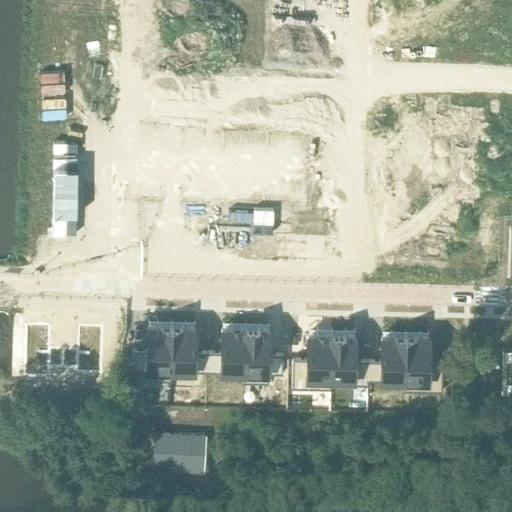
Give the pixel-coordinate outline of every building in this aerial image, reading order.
[(69,0),(69,17),(112,18),(112,0),(69,0)] [(330,0),(286,0),(287,24),(306,24),(306,11),(331,11),(330,0)] [(394,24),(394,47),(436,48),(437,11),(418,11),(417,25),(394,24)] [(69,17),(69,54),(88,54),(89,40),(111,41),(112,18),(69,17)] [(287,24),(286,61),(330,62),(330,38),(306,37),(306,24),(287,24)] [(168,46),(167,69),(210,70),(210,33),(191,32),(190,47),(168,46)] [(394,47),(394,70),(416,71),(416,85),(436,85),(436,48),(394,47)] [(286,61),(285,96),(304,96),(304,84),(329,85),(330,62),(286,61)] [(167,69),(167,92),(190,92),(189,107),(209,107),(210,70),(167,69)] [(70,79),(69,116),(112,117),(112,94),(89,94),(90,80),(70,79)] [(304,96),(285,96),(285,132),(329,132),(329,110),(304,110),(304,96)] [(402,115),(401,138),(444,139),(444,102),(425,102),(424,116),(402,115)] [(69,116),(69,153),(88,154),(89,140),(111,140),(112,117),(69,116)] [(166,132),(166,155),(208,156),(209,118),(189,118),(189,132),(166,132)] [(329,132),(285,132),(285,168),(305,169),(305,155),(329,155),(329,132)] [(401,138),(401,161),(424,161),(423,176),(443,176),(444,139),(401,138)] [(166,155),(165,178),(188,178),(188,192),(207,193),(208,156),(166,155)] [(74,160),(74,188),(115,190),(116,161),(74,160)] [(285,168),(284,205),(328,206),(329,182),(304,182),(305,169),(285,168)] [(74,188),(73,217),(76,217),(114,218),(115,190),(74,188)] [(390,208),(389,231),(432,232),(432,195),(413,194),(412,208),(390,208)] [(284,205),(284,238),(303,238),(303,228),(327,229),(328,206),(284,205)] [(76,217),(76,241),(117,242),(118,218),(114,218),(76,217)] [(389,231),(389,254),(412,254),(411,268),(431,269),(432,232),(389,231)] [(284,238),(283,273),(324,274),(325,252),(302,251),(303,238),(284,238)] [(76,241),(75,269),(117,271),(117,242),(76,241)] [(23,373),(23,377),(49,378),(50,369),(63,369),(63,349),(50,348),(51,324),(25,324),(24,324),(23,373)] [(63,349),(63,369),(76,369),(76,374),(102,375),(103,326),(77,325),(76,349),(63,349)] [(132,349),(132,369),(146,369),(146,379),(170,379),(171,325),(160,325),(147,325),(146,349),(132,349)] [(171,325),(170,379),(171,379),(171,370),(207,371),(207,350),(194,350),(195,326),(182,326),(182,325),(171,325)] [(207,350),(207,371),(243,371),(243,381),(244,381),(245,327),(221,327),(221,351),(207,350)] [(245,327),(244,381),(267,382),(268,372),(282,372),(282,352),(268,352),(269,328),(245,327)] [(292,357),(291,387),(330,387),(331,383),(330,383),(331,334),(307,333),(306,357),(292,357)] [(331,334),(330,383),(331,383),(368,384),(368,379),(367,379),(367,358),(354,358),(355,334),(331,334)] [(367,358),(367,379),(368,379),(403,380),(404,380),(405,335),(394,335),(381,335),(380,359),(367,358)] [(403,380),(402,389),(442,390),(442,360),(428,360),(429,336),(416,336),(416,335),(405,335),(404,380),(403,380)]
